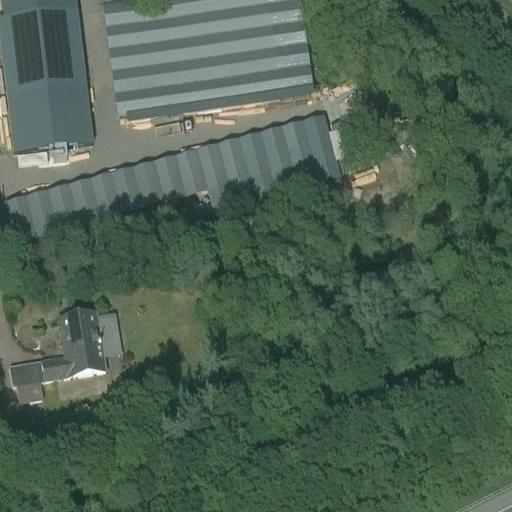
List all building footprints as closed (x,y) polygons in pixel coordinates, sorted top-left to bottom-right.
[(18,0),(21,19),(77,12),(75,0),(18,0)] [(163,0),(104,8),(119,127),(314,102),(300,0),(163,0)] [(85,81),(77,12),(21,19),(1,22),(11,103),(0,104),(0,105),(2,129),(14,127),(15,140),(10,141),(12,160),(74,152),(66,83),(85,81)] [(330,128),(4,194),(14,245),(340,178),(330,128)] [(58,323),(64,361),(8,372),(12,392),(67,383),(67,382),(105,375),(95,317),(58,323)]
